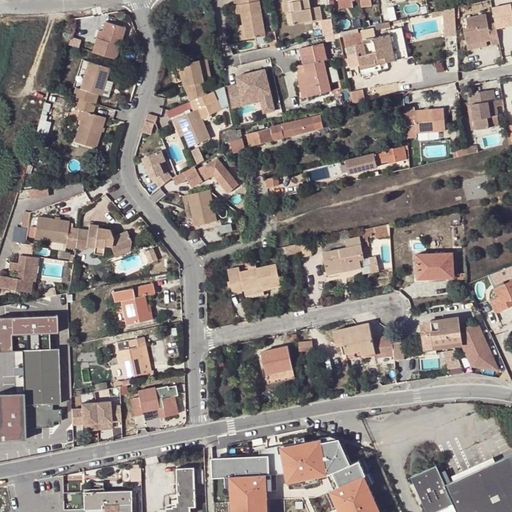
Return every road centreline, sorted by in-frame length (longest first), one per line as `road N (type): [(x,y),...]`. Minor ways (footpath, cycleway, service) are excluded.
road 1 (unclassified): [(196,431),(417,395),(511,395)]
road 2 (residential): [(138,0),(153,66),(125,168),(190,262)]
road 3 (unclassified): [(0,472),(196,431)]
road 4 (residential): [(389,303),(194,342)]
road 5 (residential): [(259,177),(259,236),(190,262)]
